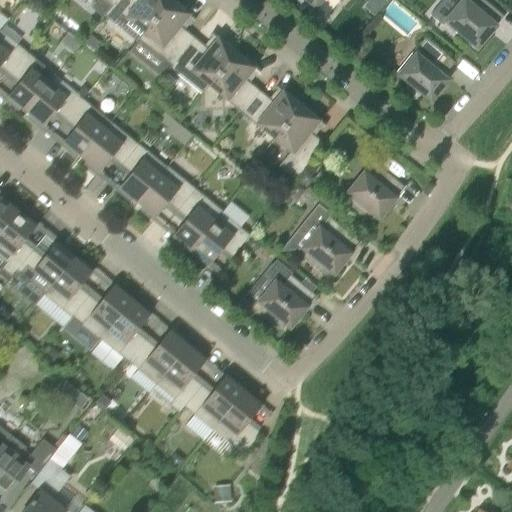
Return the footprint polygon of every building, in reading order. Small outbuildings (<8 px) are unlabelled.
[(98,0),(90,10),(102,20),(104,17),(111,8),(117,0),(98,0)] [(120,15),(143,34),(170,2),(168,0),(117,0),(111,8),(104,17),(112,24),(120,15)] [(304,0),(315,8),(321,0),(345,0),(346,0),(345,0),(300,0),(303,2),(304,0)] [(375,16),(386,0),(369,0),(364,9),(375,16)] [(503,18),(481,0),(463,0),(445,22),(477,49),(490,33),(485,29),(497,15),(502,19),(503,18)] [(171,67),(193,39),(179,28),(188,17),(170,2),(143,34),(138,41),(171,67)] [(0,68),(9,76),(27,54),(0,32),(0,68)] [(93,52),(99,45),(90,37),(84,44),(93,52)] [(208,51),(193,39),(171,67),(203,94),(208,87),(235,55),(217,40),(208,51)] [(424,39),(396,74),(409,85),(407,87),(418,96),(420,94),(430,102),(446,82),(437,74),(449,59),(424,39)] [(9,76),(19,84),(4,101),(18,112),(20,109),(25,113),(48,85),(31,71),(37,63),(27,54),(9,76)] [(235,55),(208,87),(241,114),(258,92),(244,81),(253,70),(235,55)] [(382,73),(372,65),(367,70),(377,78),(382,73)] [(41,131),(55,113),(65,121),(82,101),(54,78),(48,85),(25,113),(30,117),(28,120),(41,131)] [(83,86),(76,96),(82,101),(89,91),(83,86)] [(258,92),(241,114),(274,140),(300,108),(282,93),(273,104),(258,92)] [(65,121),(75,129),(60,147),(73,158),(76,155),(81,159),(110,123),(82,101),(65,121)] [(274,140),(290,154),(279,167),(295,181),(324,146),(309,134),(319,123),(300,108),(274,140)] [(158,121),(167,128),(172,121),(163,114),(158,121)] [(97,177),(111,159),(121,166),(137,146),(110,123),(81,159),(86,163),(83,166),(97,177)] [(121,166),(130,174),(116,192),(129,203),(132,200),(136,204),(165,169),(137,146),(121,166)] [(372,216),(378,222),(392,205),(387,201),(400,185),(372,162),(345,195),(355,203),(351,208),(368,221),(372,216)] [(152,222),(167,204),(176,212),(194,190),(166,168),(165,169),(136,204),(142,208),(139,211),(152,222)] [(305,190),(314,180),(305,171),(296,181),(305,190)] [(295,183),(287,192),(297,201),(305,191),(295,183)] [(176,212),(186,220),(172,238),(190,252),(221,214),(222,213),(194,190),(176,212)] [(0,234),(17,214),(12,210),(14,207),(1,196),(0,197),(0,234)] [(241,226),(249,217),(232,202),(224,211),(241,226)] [(327,272),(332,276),(333,277),(347,260),(342,256),(355,240),(329,219),(332,216),(318,205),(280,252),(300,250),(310,258),(306,263),(323,276),(327,272)] [(32,252),(23,244),(37,226),(24,215),(22,218),(17,214),(0,234),(0,259),(6,264),(1,270),(11,278),(16,272),(32,252)] [(208,268),(222,251),(232,259),(249,237),(221,214),(190,252),(208,268)] [(256,252),(259,249),(259,243),(254,240),(249,240),(246,245),(246,249),(250,253),(256,252)] [(57,242),(42,260),(32,252),(16,272),(26,281),(33,273),(50,287),(73,259),(68,255),(70,252),(57,242)] [(88,297),(79,289),(93,271),(80,261),(78,264),(73,259),(50,287),(43,296),(71,319),(88,297)] [(283,326),(289,331),(303,314),(298,310),(311,294),(283,272),(256,304),(263,309),(259,314),(279,330),(283,326)] [(113,287),(98,305),(88,297),(71,319),(99,341),(100,340),(131,302),(113,287)] [(145,342),(135,334),(149,317),(131,302),(100,340),(127,363),(145,342)] [(168,333),(155,349),(145,342),(127,363),(155,386),(187,347),(168,333)] [(51,364),(57,357),(57,353),(49,346),(41,357),(51,364)] [(201,387),(191,379),(205,362),(187,347),(155,386),(173,400),(168,407),(178,415),(183,408),(201,387)] [(224,378),(211,395),(201,387),(183,408),(211,431),(242,393),(224,378)] [(72,389),(65,383),(56,393),(64,399),(72,389)] [(260,435),(247,425),(261,408),(242,393),(211,431),(242,457),(260,435)] [(110,404),(101,396),(95,404),(104,412),(110,404)] [(70,437),(78,444),(86,434),(77,428),(70,437)] [(123,456),(134,441),(124,434),(113,448),(123,456)] [(69,478),(60,472),(81,446),(68,436),(56,452),(40,472),(29,486),(39,493),(23,511),(64,511),(65,511),(51,501),(69,478)] [(11,439),(2,449),(1,448),(0,449),(0,490),(5,495),(3,498),(4,499),(27,469),(19,463),(25,455),(24,449),(11,439)] [(40,472),(56,452),(42,441),(26,461),(40,472)] [(184,461),(178,456),(172,457),(167,463),(176,471),(184,461)] [(229,487),(212,488),(214,504),(231,503),(229,487)]
